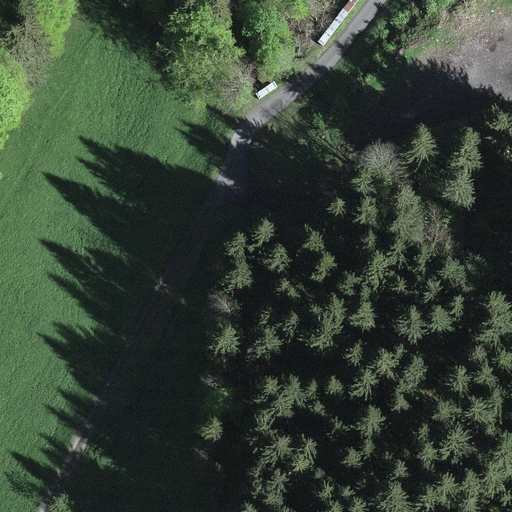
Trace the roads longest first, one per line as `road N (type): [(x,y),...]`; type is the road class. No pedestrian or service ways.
road 1 (unclassified): [(511,110),(436,115),(397,135),(324,202),(272,209),(254,198),(235,164),(247,123),(316,72),(375,0)]
road 2 (track): [(235,164),(49,511)]
